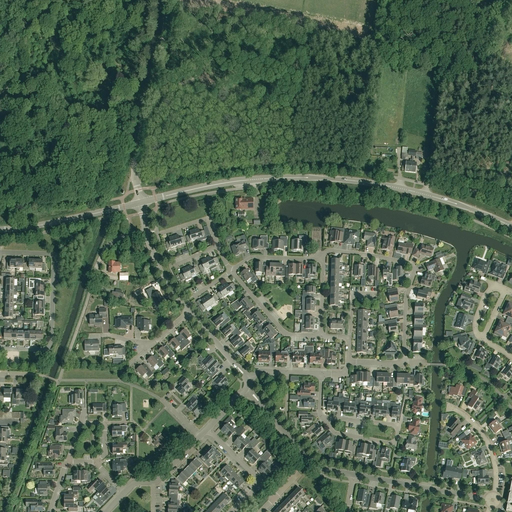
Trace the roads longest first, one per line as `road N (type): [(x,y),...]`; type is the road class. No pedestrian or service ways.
road 1 (tertiary): [(511,226),(448,201),(344,179),(254,179),(140,202)]
road 2 (unclassified): [(140,202),(134,163),(170,0)]
road 3 (residential): [(323,259),(328,250),(413,266),(404,363)]
road 4 (residential): [(0,347),(51,342),(53,257),(0,251)]
road 5 (tertiary): [(140,202),(0,229)]
road 6 (residential): [(353,474),(313,463),(247,387)]
road 7 (residential): [(492,500),(353,474)]
